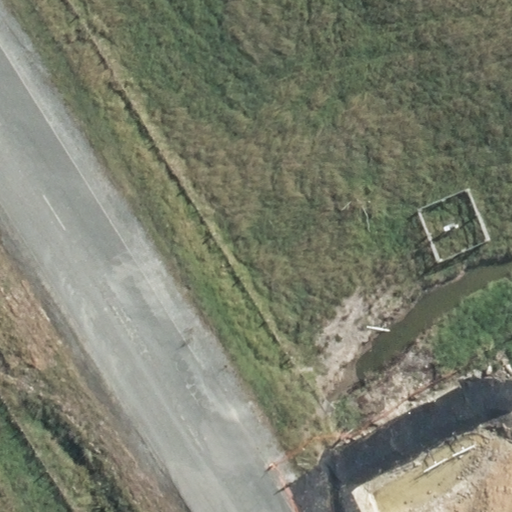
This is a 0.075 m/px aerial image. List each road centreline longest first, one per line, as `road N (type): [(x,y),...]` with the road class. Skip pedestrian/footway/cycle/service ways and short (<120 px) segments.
road 1 (secondary): [(4,0),(311,511)]
road 2 (unknown): [(428,0),(0,233)]
road 3 (secondary): [(157,511),(0,251)]
